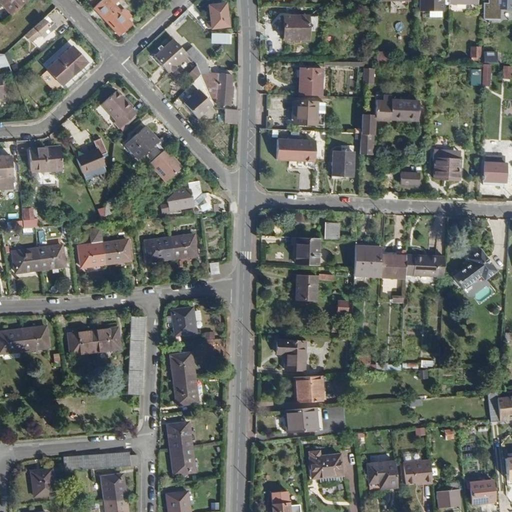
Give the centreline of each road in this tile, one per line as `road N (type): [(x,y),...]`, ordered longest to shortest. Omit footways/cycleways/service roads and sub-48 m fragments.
road 1 (residential): [(511,209),(246,197)]
road 2 (secondary): [(236,511),(243,288)]
road 3 (secondary): [(246,197),(246,0)]
road 4 (residential): [(246,197),(116,59)]
road 5 (residential): [(154,298),(0,304)]
road 6 (residential): [(4,453),(149,434)]
road 7 (residential): [(0,132),(44,128),(116,59)]
road 8 (residential): [(154,298),(149,434)]
